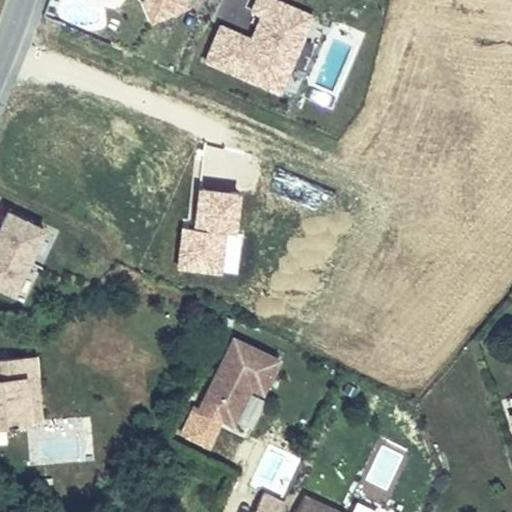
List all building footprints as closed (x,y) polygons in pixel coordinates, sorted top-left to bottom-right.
[(180,7),(177,0),(101,0),(103,3),(109,0),(138,0),(146,20),(180,7)] [(217,22),(201,62),(280,94),(313,11),(286,0),(256,0),(243,32),(217,22)] [(0,289),(11,295),(47,226),(6,205),(0,216),(0,289)] [(261,387),(277,352),(232,331),(199,404),(232,419),(249,381),(261,387)] [(22,354),(0,356),(0,421),(0,425),(9,424),(9,420),(20,420),(17,375),(23,375),(22,354)] [(28,354),(22,354),(23,375),(17,375),(20,420),(33,419),(28,354)] [(236,429),(251,434),(263,395),(248,391),(236,429)] [(72,447),(70,464),(86,466),(88,449),(72,447)] [(276,511),(283,498),(261,488),(250,511),(276,511)] [(350,511),(305,492),(295,511),(350,511)]
